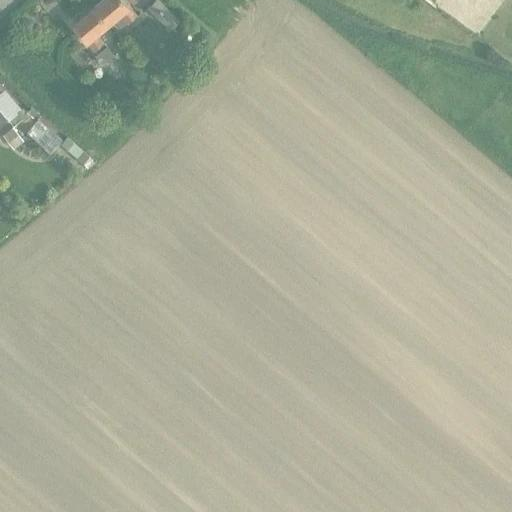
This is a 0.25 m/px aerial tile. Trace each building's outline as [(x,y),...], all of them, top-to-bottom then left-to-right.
[(125,0),(100,0),(94,6),(108,23),(121,13),(128,22),(137,15),(129,6),(130,5),(125,0)] [(171,29),(179,20),(157,0),(155,0),(148,8),(171,29)] [(96,33),(108,23),(94,6),(72,24),(87,41),(95,50),(104,43),(96,33)] [(108,45),(95,55),(102,64),(115,54),(108,45)] [(0,124),(7,118),(9,121),(23,110),(5,89),(0,93),(0,124)] [(31,106),(27,111),(33,117),(37,112),(31,106)]
